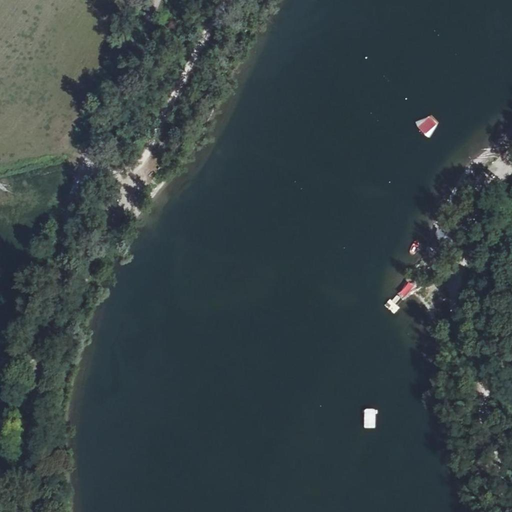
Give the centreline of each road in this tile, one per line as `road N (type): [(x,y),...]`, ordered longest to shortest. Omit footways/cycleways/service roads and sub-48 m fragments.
road 1 (track): [(226,0),(130,180),(82,164),(60,220),(25,410),(29,511)]
road 2 (track): [(502,511),(481,393),(447,305),(489,185),(511,157)]
road 3 (track): [(156,0),(82,164)]
